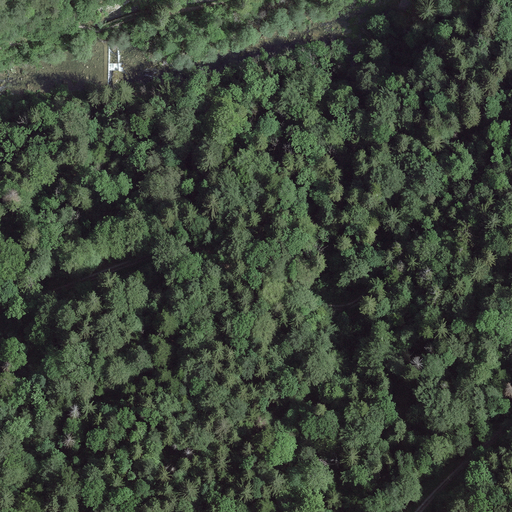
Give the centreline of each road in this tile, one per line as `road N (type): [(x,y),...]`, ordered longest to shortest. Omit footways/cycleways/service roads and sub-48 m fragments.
road 1 (track): [(511,150),(392,245),(365,295),(347,308),(186,249),(0,307)]
road 2 (track): [(417,511),(511,421)]
